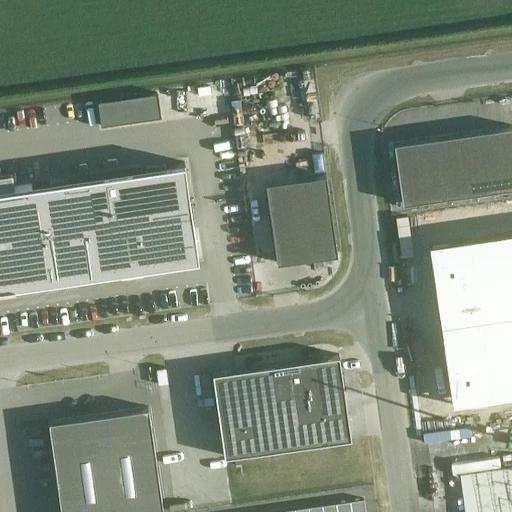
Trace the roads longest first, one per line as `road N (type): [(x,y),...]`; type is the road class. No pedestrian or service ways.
road 1 (unclassified): [(377,311),(0,363)]
road 2 (unclassified): [(511,68),(403,84),(382,95),(357,126),(353,158),(377,311)]
road 3 (unclassified): [(377,311),(405,511)]
